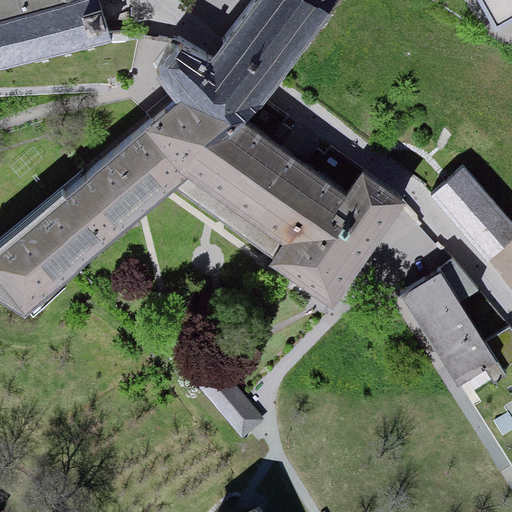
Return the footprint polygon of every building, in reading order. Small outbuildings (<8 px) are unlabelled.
[(0,0),(0,20),(66,0),(0,0)] [(179,99),(0,250),(0,271),(39,316),(195,180),(288,242),(279,261),(342,308),(411,202),(364,171),(352,188),(259,120),(278,92),(339,0),(257,0),(222,48),(212,60),(189,41),(158,71),(179,99)] [(101,0),(93,0),(0,25),(0,69),(112,39),(101,0)] [(511,0),(486,0),(503,28),(511,23),(511,0)] [(434,197),(491,261),(511,242),(511,219),(466,168),(434,197)] [(511,374),(446,269),(404,295),(469,400),(511,374)] [(200,389),(245,438),(267,418),(222,369),(200,389)]
